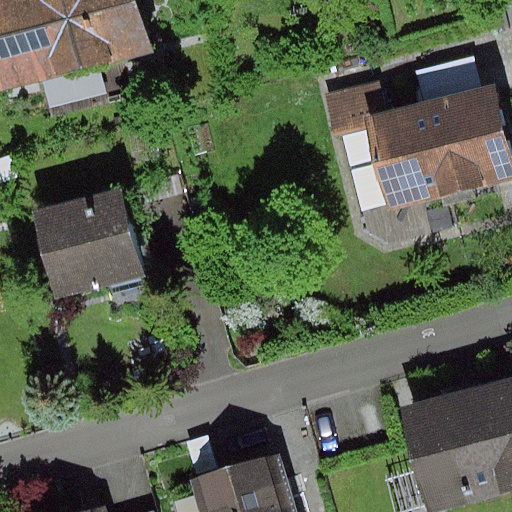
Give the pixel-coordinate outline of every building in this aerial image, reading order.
[(180,58),(167,0),(4,0),(24,92),(180,58)] [(511,194),(511,99),(509,88),(399,116),(391,83),(340,97),(350,135),(392,124),(417,219),(511,194)] [(152,190),(47,221),(76,318),(182,287),(152,190)] [(440,511),(511,493),(511,384),(411,411),(438,511),(440,511)] [(339,511),(325,458),(213,487),(219,511),(339,511)]
